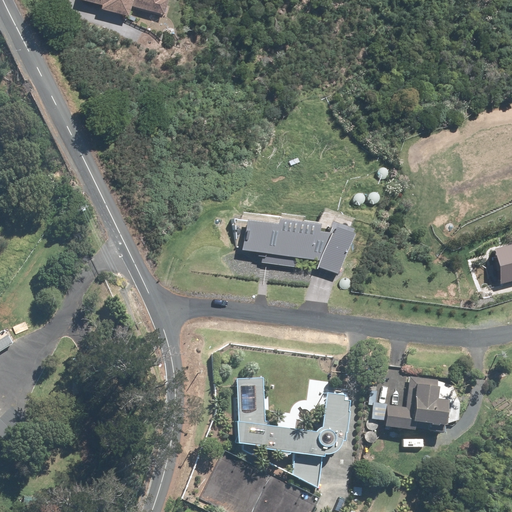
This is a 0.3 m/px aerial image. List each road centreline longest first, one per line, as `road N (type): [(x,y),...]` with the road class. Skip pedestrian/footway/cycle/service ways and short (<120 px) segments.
road 1 (residential): [(158,310),(191,304),(479,343),(511,333)]
road 2 (residential): [(4,0),(158,310)]
road 3 (residential): [(158,310),(174,381),(172,431),(143,511)]
road 4 (unknown): [(130,253),(98,279),(8,396)]
